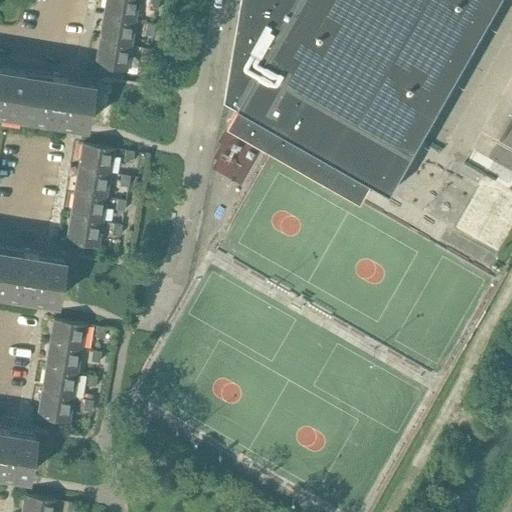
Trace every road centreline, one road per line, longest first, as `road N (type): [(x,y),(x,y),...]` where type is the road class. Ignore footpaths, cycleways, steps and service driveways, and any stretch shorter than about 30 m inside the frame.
road 1 (track): [(385,511),(511,282)]
road 2 (residential): [(0,226),(36,232),(52,146)]
